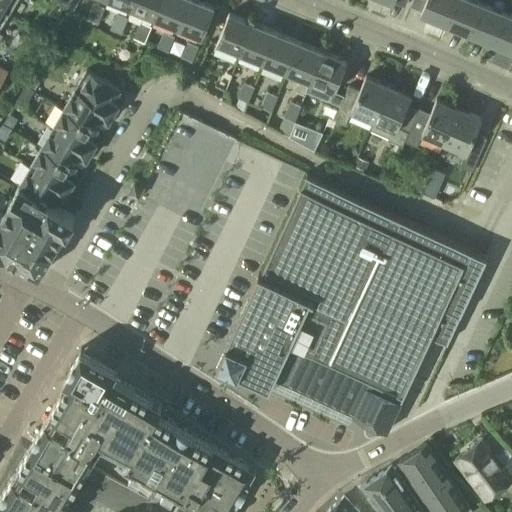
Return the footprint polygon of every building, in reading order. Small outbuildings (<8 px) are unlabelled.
[(0,0),(0,6),(9,12),(16,0),(0,0)] [(73,11),(78,0),(62,0),(61,4),(73,11)] [(110,0),(131,8),(134,0),(110,0)] [(155,18),(162,0),(134,0),(131,8),(155,18)] [(189,0),(162,0),(155,18),(179,28),(189,0)] [(189,0),(179,28),(202,38),(215,7),(198,0),(189,0)] [(413,0),(411,5),(423,9),(421,13),(445,23),(453,0),(413,0)] [(468,32),(480,2),(475,0),(453,0),(445,23),(468,32)] [(98,22),(105,6),(94,1),(87,18),(98,22)] [(491,42),(504,12),(480,2),(468,32),(491,42)] [(0,36),(3,33),(0,31),(0,25),(9,12),(0,6),(0,36)] [(122,32),(129,15),(117,11),(111,27),(122,32)] [(240,52),(253,22),(230,12),(217,43),(240,52)] [(511,50),(511,14),(504,12),(491,42),(511,50)] [(145,41),(152,25),(141,21),(134,37),(145,41)] [(264,62),(276,31),(253,22),(240,52),(264,62)] [(169,51),(176,34),(164,30),(157,46),(169,51)] [(287,72),(300,41),(276,31),(264,62),(287,72)] [(192,61),(199,44),(188,40),(181,56),(192,61)] [(311,81),(323,51),(300,41),(287,72),(300,77),(295,88),(306,93),(311,81)] [(335,91),(347,60),(323,51),(311,81),(335,91)] [(0,67),(0,87),(8,72),(0,67)] [(226,89),(233,73),(222,69),(214,84),(226,89)] [(114,112),(120,103),(115,100),(121,89),(87,70),(75,89),(114,112)] [(31,73),(25,85),(34,90),(41,78),(31,73)] [(374,119),(389,86),(366,76),(360,89),(349,84),(341,102),(335,118),(347,124),(353,110),(374,119)] [(248,101),(255,85),(244,80),(237,97),(248,101)] [(34,90),(25,85),(18,95),(28,101),(34,90)] [(417,115),(406,110),(412,96),(389,86),(374,119),(396,129),(393,135),(406,140),(420,108),(419,108),(417,115)] [(109,121),(114,112),(75,89),(64,108),(99,128),(104,118),(109,121)] [(272,111),(279,94),(267,89),(260,106),(272,111)] [(290,99),(284,116),(295,120),(302,104),(290,99)] [(445,143),(460,109),(437,99),(431,113),(420,108),(406,140),(418,145),(423,133),(445,143)] [(93,149),(97,141),(93,138),(99,128),(64,108),(54,127),(93,149)] [(472,170),(487,137),(476,132),(482,118),(460,109),(445,143),(467,152),(461,165),(472,170)] [(3,122),(12,128),(19,117),(10,112),(3,122)] [(194,224),(225,161),(236,140),(234,139),(181,113),(146,185),(140,197),(140,198),(159,207),(180,218),(194,224)] [(295,120),(289,135),(316,149),(323,132),(295,120)] [(12,128),(3,122),(0,127),(0,136),(5,139),(12,128)] [(87,159),(93,149),(54,127),(43,145),(77,165),(82,156),(87,159)] [(71,187),(75,179),(71,176),(77,165),(43,145),(32,164),(71,187)] [(449,169),(453,158),(441,153),(435,167),(433,167),(428,178),(423,190),(423,191),(435,196),(446,171),(445,171),(447,168),(449,169)] [(358,158),(355,165),(365,170),(368,162),(358,158)] [(65,197),(71,187),(32,164),(20,184),(54,204),(55,203),(60,194),(65,197)] [(258,271),(222,348),(224,349),(224,347),(228,349),(231,357),(233,364),(232,367),(230,367),(229,369),(270,388),(275,376),(388,428),(403,396),(432,335),(448,342),(487,256),(467,247),(355,194),(307,172),(307,173),(261,272),(258,271)] [(415,172),(410,184),(423,190),(428,178),(415,172)] [(1,176),(0,176),(0,187),(7,192),(12,182),(1,176)] [(129,191),(129,192),(140,198),(140,197),(146,185),(143,184),(135,179),(129,191)] [(451,183),(445,197),(449,199),(464,190),(451,183)] [(54,204),(20,184),(5,211),(0,220),(0,249),(40,272),(66,227),(68,228),(76,215),(55,203),(54,204)] [(118,457),(125,462),(182,495),(171,511),(231,511),(238,501),(250,481),(249,481),(257,468),(158,410),(163,403),(111,373),(111,374),(86,359),(75,378),(67,391),(63,389),(0,496),(0,511),(60,511),(61,511),(62,511),(71,511),(72,511),(72,508),(70,506),(66,503),(103,438),(122,449),(118,457)] [(487,497),(511,477),(511,474),(482,437),(456,458),(487,497)] [(427,441),(400,459),(435,511),(471,511),(474,510),(427,441)] [(426,511),(392,464),(364,485),(383,511),(426,511)] [(360,511),(345,495),(326,511),(360,511)]
